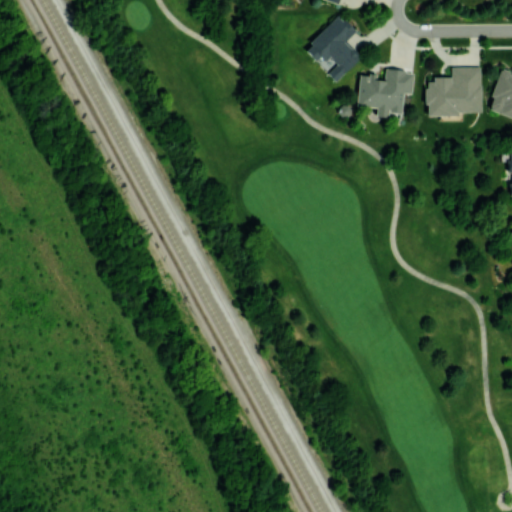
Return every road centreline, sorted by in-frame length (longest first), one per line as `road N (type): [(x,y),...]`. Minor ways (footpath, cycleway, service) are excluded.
road 1 (track): [(0,78),(103,282),(200,444),(223,511)]
road 2 (residential): [(511,30),(411,28),(399,17),(398,0)]
